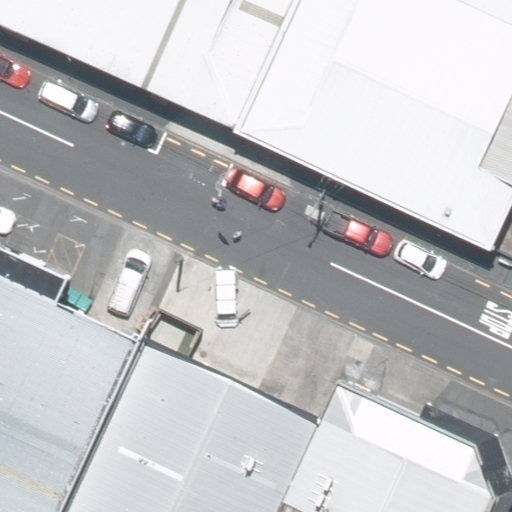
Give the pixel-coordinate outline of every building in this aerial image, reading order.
[(0,0),(0,11),(281,135),(344,0),(0,0)] [(511,0),(344,0),(281,135),(511,236),(511,0)] [(0,283),(13,256),(0,249),(0,283)] [(102,511),(183,328),(13,256),(0,283),(0,511),(102,511)] [(307,511),(354,405),(183,328),(102,511),(307,511)] [(511,511),(511,474),(354,405),(307,511),(511,511)]
